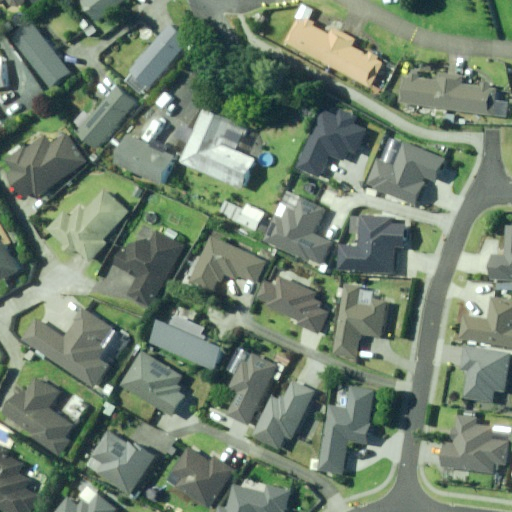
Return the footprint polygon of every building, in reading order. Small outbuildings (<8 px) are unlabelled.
[(89,0),(104,19),(110,14),(128,0),(89,0)] [(335,62),(352,31),(341,25),(337,32),(320,24),(323,20),(320,18),(315,16),(314,15),(312,19),(305,15),(297,30),(292,40),(335,62)] [(84,22),(89,28),(95,23),(89,17),(84,22)] [(53,38),(49,32),(40,21),(19,37),(46,71),(55,83),(58,86),(78,71),(76,68),(65,53),(53,38)] [(140,65),(137,68),(157,86),(194,43),(196,45),(200,41),(197,39),(198,37),(178,21),(176,24),(164,38),(147,58),(140,65)] [(90,29),(94,34),(101,29),(97,23),(90,29)] [(352,31),(335,62),(378,85),(391,61),(385,57),(386,54),(381,51),(377,49),(376,52),(359,44),(363,37),(359,35),(352,31)] [(0,85),(12,84),(8,55),(0,55),(0,85)] [(453,107),(458,71),(446,70),(445,78),(426,76),(427,72),(423,71),(418,70),(417,74),(410,73),(406,100),(453,107)] [(458,71),(453,107),(502,113),(506,86),(499,85),(499,81),(494,81),(490,80),(490,84),(471,81),(472,73),(467,73),(458,71)] [(138,106),(145,99),(125,82),(124,84),(110,99),(97,114),(93,111),(91,109),(89,110),(81,120),(88,125),(83,130),(103,147),(129,117),(138,106)] [(230,143),(238,124),(241,118),(212,105),(199,134),(198,137),(188,160),(249,187),(263,157),(256,154),(230,143)] [(0,127),(9,122),(0,109),(0,127)] [(361,116),(346,110),(343,118),(328,111),(302,170),(322,179),(332,156),(347,163),(351,153),(359,156),(371,131),(357,125),(361,116)] [(54,188),(95,159),(75,130),(73,131),(60,140),(54,132),(35,145),(33,143),(30,145),(12,158),(19,168),(15,171),(33,196),(41,191),(44,195),(54,188)] [(170,148),(137,133),(135,132),(121,161),(168,183),(182,154),(170,148)] [(449,159),(394,139),(386,161),(382,160),(372,188),(420,206),(430,179),(441,183),(449,159)] [(113,237),(137,209),(113,187),(110,190),(102,199),(94,208),(89,203),(86,207),(79,215),(73,209),(72,209),(55,228),(72,243),(70,245),(77,251),(80,254),(85,248),(96,259),(98,261),(116,241),(113,237)] [(330,209),(307,198),(301,212),(293,208),(287,220),(281,217),(269,241),(324,268),(336,243),(317,235),(330,209)] [(226,211),(262,229),(271,211),(254,202),(251,208),(232,199),(226,211)] [(397,220),(366,217),(363,248),(344,246),(342,272),(359,274),(359,270),(398,274),(400,249),(408,250),(411,226),(397,225),(397,220)] [(501,281),(500,288),(511,289),(511,225),(511,226),(510,256),(497,255),(495,280),(501,281)] [(157,306),(192,243),(181,237),(184,232),(174,227),(171,232),(164,228),(163,232),(159,239),(155,237),(137,242),(134,247),(131,245),(125,257),(122,263),(144,275),(135,293),(154,304),(157,306)] [(10,236),(9,237),(0,241),(0,268),(22,256),(10,236)] [(270,261),(216,236),(194,282),(216,292),(222,278),(227,281),(231,274),(242,279),(244,275),(260,282),(270,261)] [(323,309),(325,302),(318,299),(320,293),(284,277),(280,287),(270,282),(261,302),(303,321),(301,325),(323,335),(333,313),(323,309)] [(388,336),(393,301),(380,299),(379,305),(366,303),(369,286),(350,283),(339,355),(364,358),(367,334),(388,336)] [(467,338),(511,345),(511,298),(499,297),(495,319),(470,315),(467,338)] [(109,342),(119,328),(120,326),(90,305),(88,308),(81,318),(84,319),(72,336),(44,316),(29,337),(53,354),(102,387),(118,364),(115,361),(108,357),(115,346),(109,342)] [(230,348),(166,320),(156,342),(220,370),(230,348)] [(252,426),(276,377),(281,380),(285,373),(279,370),(282,365),(243,347),(232,370),(242,374),(234,389),(243,393),(232,416),(252,426)] [(511,379),(511,353),(469,347),(466,370),(474,372),(470,399),(498,403),(500,391),(510,392),(511,379)] [(189,378),(146,352),(125,386),(177,417),(190,397),(181,391),(189,378)] [(58,406),(69,391),(45,374),(34,390),(32,388),(30,391),(28,394),(25,391),(21,397),(10,412),(27,423),(39,432),(38,434),(68,455),(70,452),(72,453),(76,446),(75,445),(80,439),(74,435),(83,423),(80,421),(58,406)] [(113,382),(109,390),(114,394),(119,386),(113,382)] [(319,391),(298,382),(289,401),(277,396),(258,437),(284,449),(290,436),(297,439),(319,391)] [(379,391),(355,388),(351,409),(333,406),(325,461),(316,459),(314,471),(347,475),(352,442),(371,445),(379,391)] [(511,428),(499,427),(482,425),(483,418),(463,416),(462,427),(459,427),(458,439),(460,439),(460,445),(457,445),(450,444),(448,468),(499,473),(499,472),(503,472),(504,464),(511,465),(511,460),(511,428)] [(136,445),(115,432),(93,467),(137,495),(161,457),(138,442),(136,445)] [(27,472),(30,466),(32,462),(14,453),(16,449),(0,441),(0,468),(1,469),(0,471),(0,501),(1,502),(0,504),(15,511),(36,511),(37,510),(39,511),(47,493),(42,491),(34,487),(38,478),(27,472)] [(213,461),(194,449),(178,473),(187,480),(181,489),(213,510),(239,470),(216,456),(213,461)] [(223,511),(286,511),(287,510),(292,511),(297,492),(274,485),(272,494),(240,484),(233,509),(225,507),(223,511)] [(74,498),(62,511),(119,511),(123,508),(106,494),(98,505),(91,499),(85,507),(74,498)]
